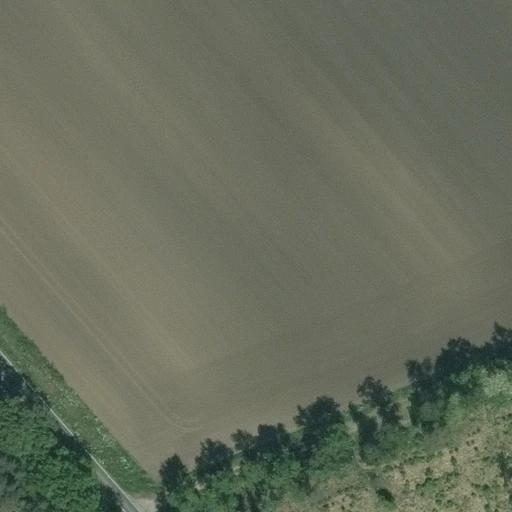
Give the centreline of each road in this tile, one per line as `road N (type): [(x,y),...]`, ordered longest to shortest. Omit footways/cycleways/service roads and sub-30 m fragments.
road 1 (track): [(155,511),(303,431),(454,397),(511,362)]
road 2 (secondary): [(97,511),(0,397)]
